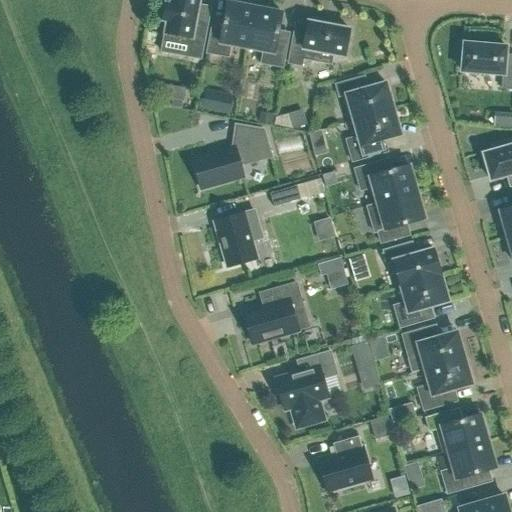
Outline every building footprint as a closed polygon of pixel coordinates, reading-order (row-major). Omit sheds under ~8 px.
[(170,0),(170,5),(165,4),(162,21),(167,22),(163,38),(177,41),(176,43),(180,43),(181,42),(189,43),(186,57),(200,60),(208,18),(196,16),(199,0),(170,0)] [(231,46),(246,49),(254,8),(227,3),(224,21),(212,19),(205,54),(228,59),(231,46)] [(254,8),(246,49),(262,52),(260,65),(283,69),(290,33),(277,31),(281,13),(254,8)] [(349,30),(308,22),(307,26),(294,24),(287,64),(300,66),(301,59),(329,64),(331,55),(344,57),(349,30)] [(147,56),(149,46),(132,43),(130,53),(147,56)] [(511,66),(504,65),(506,48),(463,44),(463,48),(459,48),(458,62),(462,62),(461,72),(502,75),(501,89),(511,90),(511,66)] [(345,95),(353,121),(393,110),(385,84),(368,88),(362,90),(359,79),(335,85),(339,97),(345,95)] [(182,100),(185,89),(160,84),(158,96),(182,100)] [(203,90),(200,108),(229,114),(233,96),(203,90)] [(393,110),(353,121),(357,137),(346,140),(352,162),(385,153),(382,141),(400,136),(393,110)] [(274,118),(273,124),(292,128),(288,114),(274,118)] [(511,115),(492,115),(492,129),(511,129),(511,115)] [(241,166),(271,157),(263,130),(235,126),(232,148),(192,159),(201,189),(244,177),(241,166)] [(320,131),(308,134),(311,145),(323,141),(320,131)] [(511,146),(510,142),(495,147),(496,151),(483,154),(491,181),(511,175),(511,146)] [(372,189),(376,204),(416,193),(409,166),(391,172),(387,159),(352,169),(359,193),(372,189)] [(282,181),(300,175),(294,160),(277,167),(282,181)] [(337,186),(334,174),(322,178),(326,190),(337,186)] [(315,180),(294,187),(298,200),(319,194),(315,180)] [(294,187),(269,194),(273,207),(298,200),(294,187)] [(416,193),(376,204),(365,207),(373,235),(378,233),(381,245),(405,238),(401,225),(424,219),(416,193)] [(319,209),(323,234),(349,229),(344,205),(319,209)] [(506,238),(511,236),(511,207),(499,212),(506,238)] [(226,268),(257,259),(252,241),(262,238),(254,211),(214,222),(226,268)] [(307,258),(320,255),(317,242),(304,244),(307,258)] [(400,287),(440,275),(433,249),(410,256),(407,244),(383,251),(386,263),(393,261),(400,287)] [(339,258),(315,265),(319,277),(324,275),(342,270),(339,258)] [(440,275),(400,287),(405,303),(393,306),(399,328),(428,320),(425,308),(448,302),(440,275)] [(302,307),(295,283),(261,293),(265,308),(243,314),(251,343),(297,330),(292,310),(302,307)] [(435,326),(401,335),(412,373),(424,370),(464,358),(456,332),(438,337),(435,326)] [(366,343),(350,347),(356,369),(372,364),(366,343)] [(272,382),(281,412),(288,410),(294,430),(320,422),(315,402),(325,399),(320,380),(333,376),(327,354),(294,363),(297,374),(272,382)] [(423,411),(456,401),(453,390),(471,385),(464,358),(424,370),(428,386),(417,389),(423,411)] [(410,407),(400,410),(403,421),(413,418),(410,407)] [(443,454),(448,453),(488,441),(480,415),(462,421),(458,409),(425,418),(429,433),(437,430),(443,454)] [(386,417),(369,422),(374,439),(391,435),(386,417)] [(369,481),(357,437),(331,444),(334,456),(318,461),(326,492),(339,489),(339,491),(361,486),(361,483),(369,481)] [(488,441),(448,453),(452,469),(441,472),(447,496),(480,487),(477,473),(495,468),(488,441)] [(418,463),(403,467),(407,479),(421,475),(418,463)] [(508,511),(504,496),(459,509),(460,511),(508,511)] [(417,507),(415,507),(416,510),(416,511),(443,511),(440,500),(434,502),(423,505),(417,507)]
